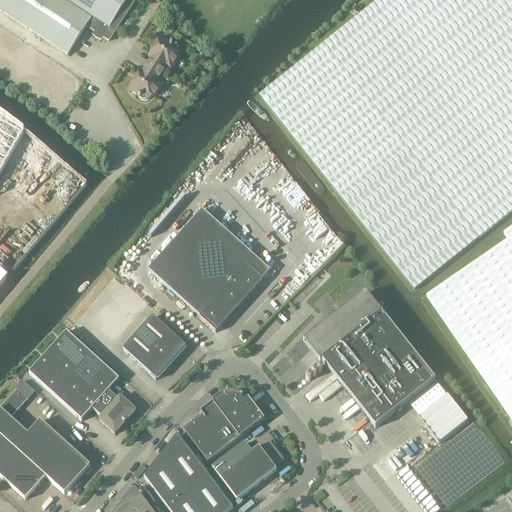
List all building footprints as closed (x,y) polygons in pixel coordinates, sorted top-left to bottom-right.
[(86,27),(108,42),(135,0),(0,0),(0,11),(68,56),(86,27)] [(511,0),(378,0),(259,96),(415,290),(511,212),(511,0)] [(173,43),(172,44),(171,44),(170,45),(160,39),(155,47),(156,48),(153,51),(153,50),(149,56),(152,58),(149,63),(163,72),(166,67),(171,60),(173,61),(175,58),(177,55),(178,51),(177,47),(175,44),(173,43)] [(151,98),(152,96),(155,91),(153,90),(158,83),(156,82),(163,72),(149,63),(143,73),(141,72),(137,77),(138,78),(136,81),(135,80),(130,88),(139,95),(138,96),(139,97),(138,99),(140,100),(143,101),(146,101),(149,100),(151,98)] [(269,273),(202,212),(148,271),(200,318),(199,319),(215,334),(231,317),(232,319),(237,313),(235,312),(264,280),(263,280),(269,273)] [(511,227),(503,233),(507,240),(426,296),(511,421),(511,227)] [(375,429),(435,382),(365,294),(306,341),(305,341),(303,343),(320,363),(322,362),(375,429)] [(156,381),(186,348),(153,318),(123,351),(156,381)] [(99,421),(115,435),(135,412),(119,398),(117,401),(108,393),(119,381),(66,333),(29,375),(81,422),(92,411),(101,419),(99,421)] [(0,408),(0,437),(46,478),(64,495),(90,467),(40,422),(28,436),(10,420),(28,400),(17,390),(0,408)] [(241,398),(243,397),(241,396),(239,396),(237,395),(235,395),(234,395),(232,395),(230,395),(231,397),(226,401),(223,397),(224,397),(223,395),(199,414),(201,417),(183,431),(207,464),(264,421),(248,399),(244,402),(241,398)] [(252,453),(219,478),(237,502),(277,472),(274,469),(284,461),(271,444),(274,441),(268,433),(248,448),(252,453)] [(0,437),(0,478),(25,501),(46,478),(0,437)] [(177,437),(166,450),(172,457),(144,478),(169,511),(230,511),(233,510),(177,437)] [(151,511),(135,490),(125,501),(116,511),(151,511)]
